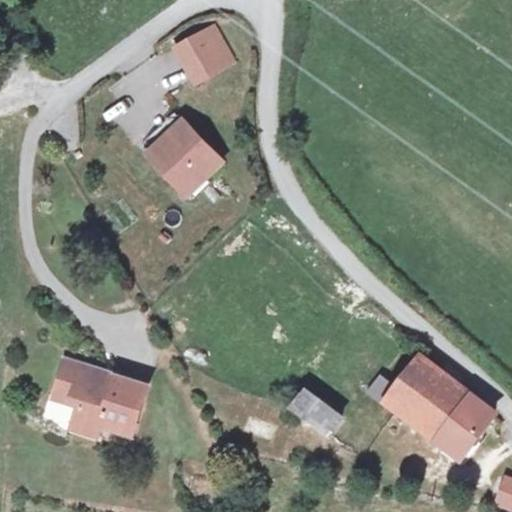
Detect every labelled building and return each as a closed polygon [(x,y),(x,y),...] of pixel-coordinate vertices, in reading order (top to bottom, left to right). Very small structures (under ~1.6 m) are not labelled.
[(159,47),(181,82),(214,59),(192,25),(159,47)] [(170,121),(160,113),(142,132),(152,141),(170,121)] [(209,156),(170,121),(142,155),(175,183),(191,165),(196,169),(209,156)] [(378,364),(369,377),(461,440),(495,395),(417,340),(393,374),(378,364)] [(98,429),(101,422),(104,412),(135,423),(148,384),(70,359),(62,382),(78,388),(75,398),(81,400),(74,422),(98,429)] [(341,406),(303,379),(291,397),(329,423),(341,406)] [(59,392),(75,398),(78,388),(62,382),(59,392)] [(104,412),(101,422),(132,431),(135,423),(104,412)]
